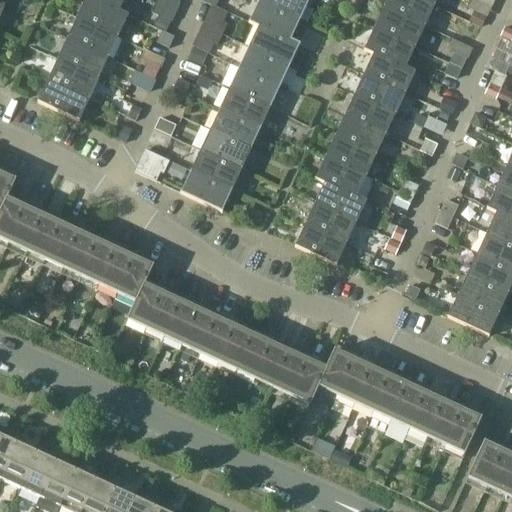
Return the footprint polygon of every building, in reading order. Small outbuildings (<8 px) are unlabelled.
[(88,0),(86,0),(87,0),(77,20),(116,38),(126,16),(117,12),(117,13),(88,0)] [(123,0),(86,0),(87,0),(86,0),(88,0),(117,13),(117,12),(123,0)] [(204,0),(203,3),(212,7),(217,10),(222,0),(204,0)] [(308,1),(305,0),(261,0),(260,4),(299,22),(308,1)] [(433,8),(416,0),(389,0),(385,10),(424,29),(433,8)] [(299,22),(260,4),(249,25),(258,30),(259,29),(289,43),(299,22)] [(226,14),(217,10),(212,7),(207,18),(221,25),(226,14)] [(424,29),(385,10),(375,31),(414,49),(424,29)] [(473,13),(468,24),(480,29),(485,18),(473,13)] [(152,30),(161,34),(163,35),(169,23),(157,18),(152,30)] [(116,38),(77,20),(68,41),(106,59),(116,38)] [(511,31),(504,28),(500,39),(511,44),(511,40),(511,31)] [(259,29),(258,30),(249,49),(289,68),(298,47),(289,43),(259,29)] [(414,49),(375,31),(365,53),(374,57),(404,70),(404,69),(414,49)] [(172,39),(163,35),(161,34),(155,45),(167,51),(172,39)] [(207,55),(212,44),(198,37),(193,48),(207,55)] [(106,59),(68,41),(58,62),(97,80),(106,59)] [(193,48),(187,60),(201,67),(207,55),(193,48)] [(289,68),(249,49),(240,70),(279,88),(289,68)] [(454,55),(449,65),(461,71),(466,61),(454,55)] [(374,57),(365,77),(403,95),(413,73),(404,69),(404,70),(374,57)] [(97,80),(58,62),(48,82),(87,100),(97,80)] [(153,81),(158,69),(159,69),(147,64),(142,75),(153,81)] [(449,65),(444,76),(456,81),(461,71),(449,65)] [(279,88),(240,70),(230,91),(269,109),(279,88)] [(504,91),(509,79),(497,73),(492,85),(501,90),(504,91)] [(142,75),(136,88),(147,94),(153,81),(142,75)] [(403,95),(365,77),(355,98),(393,116),(403,95)] [(179,78),(173,90),(176,91),(183,94),(189,83),(179,78)] [(87,100),(48,82),(39,104),(77,122),(87,100)] [(489,84),(484,96),(496,101),(501,90),(492,85),(489,84)] [(176,91),(171,102),(183,107),(188,96),(185,95),(183,94),(176,91)] [(269,109),(230,91),(220,112),(259,130),(269,109)] [(393,116),(355,98),(345,119),(384,137),(393,116)] [(445,100),(440,112),(450,116),(456,104),(445,100)] [(132,106),(127,118),(136,122),(141,110),(132,106)] [(259,130),(220,112),(210,132),(250,151),(259,130)] [(160,119),(155,131),(170,138),(176,126),(160,119)] [(384,137),(345,119),(336,140),(374,158),(384,137)] [(120,125),(114,139),(126,144),(132,130),(120,125)] [(250,151),(210,132),(201,153),(240,172),(250,151)] [(374,158),(336,140),(326,161),(364,178),(374,158)] [(429,158),(434,146),(422,140),(417,152),(429,158)] [(484,143),(479,152),(487,155),(491,146),(484,143)] [(167,161),(146,152),(136,173),(157,183),(167,161)] [(240,172),(201,153),(191,174),(230,192),(240,172)] [(456,155),(451,166),(462,171),(467,160),(456,155)] [(364,178),(326,161),(317,181),(326,185),(326,184),(355,198),(355,197),(364,178)] [(172,165),(168,175),(182,182),(187,172),(172,165)] [(463,173),(453,168),(448,180),(457,184),(463,173)] [(511,170),(508,169),(498,189),(511,195),(511,170)] [(16,182),(0,174),(0,214),(7,200),(16,182)] [(230,192),(191,174),(181,195),(221,213),(230,192)] [(418,188),(417,188),(406,183),(401,195),(412,200),(413,201),(418,188)] [(326,184),(326,185),(316,206),(354,224),(365,202),(355,197),(355,198),(326,184)] [(511,195),(498,189),(488,211),(497,215),(498,214),(511,221),(511,195)] [(398,194),(393,205),(407,212),(413,201),(412,200),(401,195),(398,194)] [(0,241),(8,245),(25,209),(7,200),(0,214),(0,241)] [(446,202),(441,214),(453,219),(458,208),(446,202)] [(354,224),(316,206),(306,227),(345,245),(354,224)] [(26,254),(43,217),(25,209),(8,245),(26,254)] [(447,231),(453,219),(441,214),(435,226),(447,231)] [(511,221),(498,214),(497,215),(488,236),(511,247),(511,221)] [(45,262),(62,226),(43,217),(26,254),(45,262)] [(63,271),(80,234),(62,226),(45,262),(63,271)] [(345,245),(306,227),(296,248),(335,266),(345,245)] [(396,228),(391,240),(401,245),(407,233),(396,228)] [(81,279),(98,242),(80,234),(63,271),(81,279)] [(511,247),(488,236),(478,256),(511,272),(511,247)] [(389,241),(384,251),(395,256),(400,246),(389,241)] [(100,288),(117,251),(98,242),(81,279),(100,288)] [(427,243),(421,255),(430,259),(435,247),(427,243)] [(118,296),(135,259),(117,251),(100,288),(118,296)] [(421,256),(417,266),(425,270),(430,260),(421,256)] [(511,284),(511,272),(478,256),(468,277),(507,295),(511,284)] [(153,268),(135,259),(118,296),(135,304),(144,286),(153,268)] [(507,295),(468,277),(459,298),(497,316),(507,295)] [(145,331),(162,294),(144,286),(135,304),(127,323),(145,331)] [(410,287),(405,298),(415,302),(419,292),(410,287)] [(163,340),(180,302),(162,294),(145,331),(163,340)] [(497,316),(459,298),(449,319),(488,337),(497,316)] [(181,348),(198,311),(180,302),(163,340),(181,348)] [(200,357),(217,319),(198,311),(181,348),(200,357)] [(218,365),(235,328),(217,319),(200,357),(218,365)] [(236,374),(253,336),(235,328),(218,365),(236,374)] [(272,345),(253,336),(236,374),(255,382),(272,345)] [(273,390),(290,353),(272,345),(255,382),(273,390)] [(335,398),(353,361),(334,352),(326,370),(327,370),(318,390),(319,390),(335,398)] [(291,399),(308,362),(290,353),(273,390),(291,399)] [(354,406),(371,369),(353,361),(335,398),(354,406)] [(327,370),(326,370),(308,362),(291,399),(311,408),(319,390),(318,390),(327,370)] [(372,415),(389,378),(371,369),(354,406),(372,415)] [(390,423),(408,386),(389,378),(372,415),(390,423)] [(409,432),(426,395),(408,386),(390,423),(409,432)] [(427,440),(444,403),(426,395),(409,432),(427,440)] [(230,401),(225,412),(238,418),(243,407),(230,401)] [(445,449),(463,412),(444,403),(427,440),(445,449)] [(464,457),(481,420),(463,412),(445,449),(464,457)] [(0,483),(1,481),(17,446),(0,438),(0,483)] [(485,489),(502,452),(484,443),(467,481),(485,489)] [(21,490),(37,455),(17,446),(1,481),(21,490)] [(335,451),(330,462),(347,470),(352,460),(335,451)] [(503,497),(511,478),(511,456),(502,452),(485,489),(503,497)] [(40,499),(57,464),(37,455),(21,490),(40,499)] [(44,511),(58,511),(60,508),(76,473),(57,464),(40,499),(36,508),(44,511)] [(67,511),(81,511),(96,482),(76,473),(60,508),(67,511)] [(511,501),(511,478),(503,497),(511,501)] [(105,511),(115,492),(96,482),(81,511),(105,511)] [(130,511),(135,501),(115,492),(105,511),(130,511)] [(153,511),(155,510),(135,501),(130,511),(153,511)]
